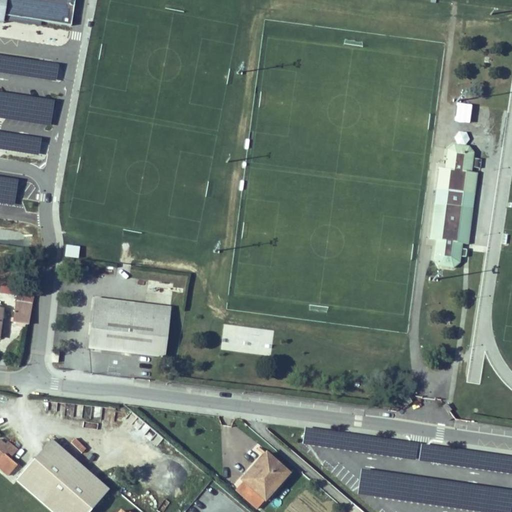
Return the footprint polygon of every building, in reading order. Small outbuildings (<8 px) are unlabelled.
[(0,0),(0,14),(4,15),(70,26),(74,0),(0,0)] [(482,166),(483,158),(475,156),(474,152),(468,145),(456,143),(449,149),(447,162),(450,163),(449,169),(440,167),(436,188),(475,194),(478,173),(469,172),(470,165),(482,166)] [(467,244),(475,194),(436,188),(429,238),(435,238),(432,258),(437,265),(451,267),(458,262),(459,256),(465,257),(466,250),(457,249),(458,243),(467,244)] [(64,259),(78,259),(79,246),(65,246),(64,259)] [(31,304),(34,288),(1,283),(0,286),(0,292),(18,296),(17,302),(31,304)] [(94,298),(88,348),(164,357),(170,307),(154,306),(153,318),(100,312),(102,299),(94,298)] [(154,306),(102,299),(100,312),(153,318),(154,306)] [(31,304),(17,302),(13,323),(27,325),(31,304)] [(65,404),(50,403),(49,410),(64,411),(65,404)] [(154,437),(130,418),(119,431),(144,450),(154,437)] [(0,439),(0,452),(3,455),(0,458),(0,468),(8,476),(16,466),(9,459),(17,450),(12,445),(9,448),(5,444),(0,439)] [(89,511),(108,490),(51,440),(15,480),(51,511),(89,511)] [(288,474),(266,453),(242,480),(244,482),(236,490),(250,503),(257,494),(264,500),(288,474)] [(257,494),(250,503),(257,509),(264,500),(257,494)]
